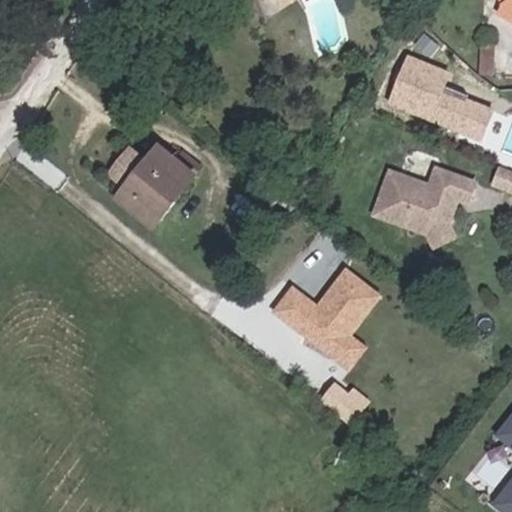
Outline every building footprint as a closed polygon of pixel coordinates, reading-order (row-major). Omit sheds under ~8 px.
[(504,107),(450,87),(457,70),(409,52),(389,105),(490,143),(504,107)] [(157,235),(176,210),(169,204),(188,178),(158,156),(118,207),(125,211),(157,235)] [(511,166),(505,164),(499,180),(511,185),(511,166)] [(435,187),(395,172),(379,214),(433,233),(453,224),(457,211),(454,205),(457,196),(462,198),(471,201),(477,182),(441,169),(435,187)] [(196,184),(188,178),(169,204),(176,210),(177,210),(196,184)] [(453,224),(433,233),(439,247),(459,237),(453,224)] [(357,335),(386,294),(351,269),(324,307),(306,332),(341,357),(357,335)] [(294,323),(311,298),(298,289),(280,313),(294,323)] [(306,332),(324,307),(311,298),(294,323),(306,332)] [(357,368),(373,346),(357,335),(341,357),(357,368)] [(343,379),(326,400),(360,425),(376,404),(343,379)]
